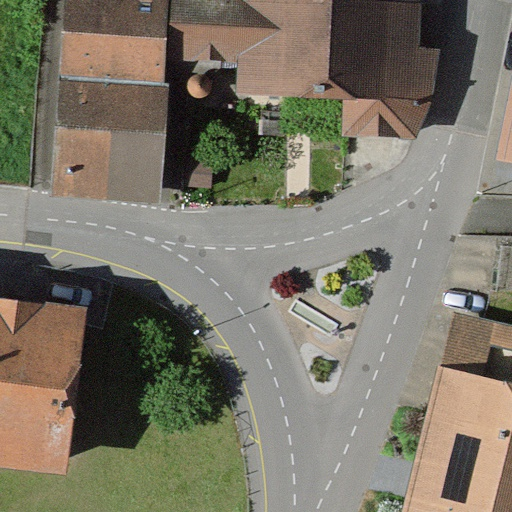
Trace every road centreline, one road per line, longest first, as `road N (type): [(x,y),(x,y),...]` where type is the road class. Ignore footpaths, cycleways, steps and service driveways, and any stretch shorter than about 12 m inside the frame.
road 1 (residential): [(113,236),(234,308),(265,353),(285,415),(287,467),(308,511)]
road 2 (residential): [(316,511),(354,448),(426,245),(433,174)]
road 3 (residential): [(433,174),(397,204),(341,225),(265,238),(113,236)]
road 4 (residential): [(433,174),(462,89),(478,0)]
